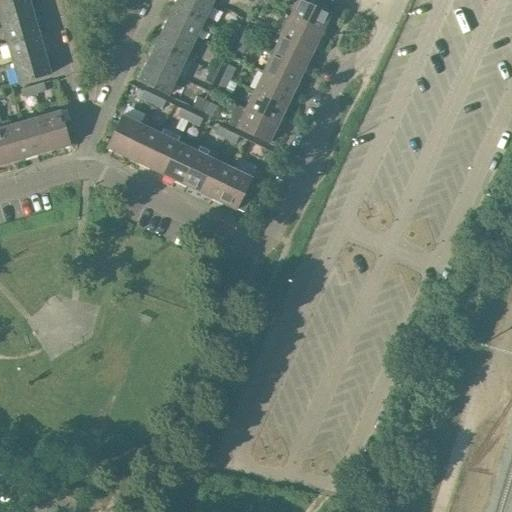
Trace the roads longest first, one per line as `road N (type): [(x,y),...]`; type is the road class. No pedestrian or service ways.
road 1 (residential): [(87,168),(258,249),(270,240),(344,72),(371,52),(395,0)]
road 2 (residential): [(89,139),(159,0)]
road 3 (residential): [(44,0),(89,139)]
